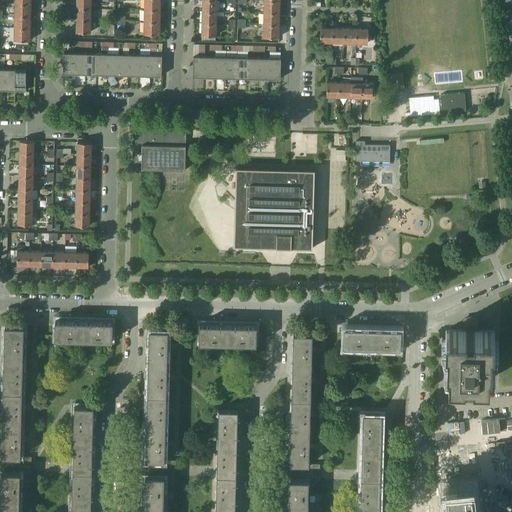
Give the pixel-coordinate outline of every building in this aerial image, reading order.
[(90,0),(76,0),(76,9),(91,9),(90,0)] [(160,0),(144,0),(144,9),(160,9),(160,0)] [(216,0),(202,0),(202,11),(216,12),(216,0)] [(280,0),(277,0),(263,0),(263,12),(279,12),(280,0)] [(30,4),(15,4),(14,15),(30,16),(30,4)] [(91,9),(76,9),(76,20),(90,20),(91,9)] [(160,9),(144,9),(144,21),(159,22),(160,9)] [(216,12),(202,11),(202,23),(216,24),(216,12)] [(279,12),(263,12),(263,24),(279,25),(279,12)] [(30,16),(14,15),(14,28),(30,28),(30,16)] [(90,20),(76,20),(76,32),(90,32),(90,20)] [(159,22),(144,21),(144,33),(159,34),(159,22)] [(215,35),(216,24),(202,23),(201,35),(215,35)] [(279,25),(263,24),(263,36),(279,37),(279,25)] [(320,41),(332,42),(333,27),(320,27),(320,41)] [(344,28),(333,27),(332,42),(344,42),(344,28)] [(30,28),(14,28),(14,40),(30,40),(30,28)] [(356,28),(344,28),(344,42),(355,42),(356,28)] [(368,28),(356,28),(355,42),(367,43),(368,28)] [(63,52),(63,73),(74,73),(75,52),(63,52)] [(85,53),(75,52),(74,73),(85,74),(85,53)] [(96,53),(85,53),(85,74),(96,74),(96,53)] [(107,53),(96,53),(96,74),(107,74),(107,53)] [(118,54),(107,53),(107,74),(117,74),(118,54)] [(129,54),(118,54),(117,74),(128,75),(129,54)] [(139,54),(129,54),(128,75),(139,75),(139,54)] [(150,54),(139,54),(139,75),(150,75),(150,54)] [(162,55),(150,54),(150,75),(161,75),(162,55)] [(192,76),(204,77),(204,56),(193,55),(192,76)] [(215,56),(204,56),(204,77),(215,77),(215,56)] [(226,56),(215,56),(215,77),(225,77),(226,56)] [(237,57),(226,56),(225,77),(236,77),(237,57)] [(247,57),(237,57),(236,77),(247,78),(247,57)] [(258,57),(247,57),(247,78),(258,78),(258,57)] [(269,57),(258,57),(258,78),(268,78),(269,57)] [(280,58),(269,57),(268,78),(280,78),(280,58)] [(15,69),(4,68),(3,89),(14,90),(15,69)] [(26,69),(15,69),(14,90),(26,90),(26,69)] [(326,96),(338,96),(339,82),(327,81),(326,96)] [(351,82),(339,82),(338,96),(350,96),(351,82)] [(362,82),(351,82),(350,96),(362,97),(362,82)] [(374,83),(362,82),(362,97),(374,97),(374,83)] [(425,100),(402,102),(403,116),(466,111),(464,92),(440,94),(441,102),(425,103),(425,100)] [(210,130),(194,131),(194,138),(211,137),(211,141),(255,140),(254,127),(210,128),(210,130)] [(185,170),(186,129),(135,128),(134,161),(141,161),(141,169),(185,170)] [(34,140),(19,140),(19,152),(33,153),(34,140)] [(355,160),(389,161),(389,145),(364,144),(364,140),(355,140),(355,160)] [(77,142),(77,154),(91,154),(91,142),(77,142)] [(33,153),(19,152),(19,164),(33,165),(33,153)] [(91,154),(77,154),(77,166),(91,166),(91,154)] [(33,165),(19,164),(19,176),(33,176),(33,165)] [(91,166),(77,166),(76,177),(90,178),(91,166)] [(276,243),(283,244),(290,247),(312,247),(315,169),(235,167),(233,239),(236,238),(237,242),(243,242),(247,246),(248,246),(248,242),(257,243),(262,246),(264,243),(267,243),(269,247),(270,247),(276,243)] [(33,176),(19,176),(18,188),(32,188),(33,176)] [(90,178),(76,177),(76,190),(90,190),(90,178)] [(32,188),(18,188),(18,200),(32,200),(32,188)] [(90,190),(76,190),(76,201),(90,201),(90,190)] [(32,200),(18,200),(18,212),(32,212),(32,200)] [(90,201),(76,201),(75,213),(89,213),(90,201)] [(32,212),(18,212),(17,223),(32,224),(32,212)] [(89,213),(75,213),(75,225),(89,225),(89,213)] [(17,264),(28,265),(29,251),(17,250),(17,264)] [(41,251),(29,251),(28,265),(40,265),(41,251)] [(52,251),(41,251),(40,265),(52,265),(52,251)] [(64,251),(52,251),(52,265),(64,266),(64,251)] [(76,252),(64,251),(64,266),(76,266),(76,252)] [(88,252),(76,252),(76,266),(88,266),(88,252)] [(67,318),(67,320),(55,319),(55,338),(83,339),(84,320),(72,320),(72,318),(67,318)] [(95,320),(84,320),(83,339),(112,339),(112,321),(100,320),(100,319),(95,319),(95,320)] [(477,319),(463,319),(463,330),(445,329),(445,344),(447,344),(447,365),(449,365),(448,378),(465,379),(465,377),(472,377),(472,379),(489,380),(489,366),(491,366),(492,345),(494,345),(494,330),(477,330),(477,319)] [(211,322),(211,323),(199,323),(199,342),(228,342),(228,324),(216,323),(216,322),(211,322)] [(239,324),(237,324),(228,324),(228,342),(256,343),(256,324),(244,324),(244,323),(239,322),(239,324)] [(5,325),(5,329),(4,339),(3,339),(3,344),(4,344),(4,358),(23,358),(23,325),(5,325)] [(356,325),(356,327),(343,327),(343,345),(371,346),(372,327),(361,327),(361,325),(356,325)] [(384,328),(381,328),(372,327),(371,346),(400,347),(401,328),(388,328),(388,326),(384,326),(384,328)] [(148,347),(148,361),(167,362),(168,329),(149,328),(149,343),(147,343),(147,347),(148,347)] [(293,332),(293,336),(293,346),(291,346),(291,351),(293,351),(292,365),(311,365),(312,332),(293,332)] [(23,358),(4,358),(4,371),(2,371),(2,376),(3,376),(3,390),(22,391),(23,358)] [(167,362),(148,361),(148,375),(146,375),(146,379),(148,379),(147,394),(166,394),(167,362)] [(311,365),(292,365),(292,378),(290,378),(290,383),(292,383),(291,397),(310,398),(311,365)] [(22,391),(3,390),(3,404),(1,404),(1,408),(3,408),(2,423),(21,423),(22,391)] [(166,394),(147,394),(147,407),(145,407),(145,412),(147,412),(146,426),(165,427),(166,394)] [(310,398),(291,397),(291,411),(290,411),(289,416),(291,416),(291,430),(309,430),(310,398)] [(74,405),(74,422),(73,438),(92,439),(93,406),(74,405)] [(219,409),(218,425),(218,442),(236,442),(237,409),(219,409)] [(363,413),(362,429),(362,445),(381,446),(381,413),(363,413)] [(21,423),(2,423),(2,436),(0,436),(0,441),(2,441),(1,455),(20,455),(21,423)] [(165,427),(146,426),(146,440),(145,440),(144,444),(146,444),(146,459),(164,459),(165,427)] [(309,430),(291,430),(290,443),(289,443),(289,448),(290,448),(290,462),(308,463),(309,430)] [(92,439),(73,438),(73,470),(91,471),(92,439)] [(236,442),(218,442),(217,474),(236,475),(236,442)] [(381,446),(362,445),(361,478),(380,478),(381,446)] [(23,472),(23,463),(0,462),(0,471),(1,471),(20,472),(23,472)] [(142,475),(145,475),(164,475),(167,476),(167,466),(143,466),(142,475)] [(91,471),(73,470),(72,504),(91,504),(91,471)] [(289,479),(308,479),(311,479),(311,470),(287,470),(286,479),(289,479)] [(19,501),(20,472),(1,471),(1,483),(0,482),(0,487),(1,488),(0,500),(19,501)] [(236,475),(217,474),(216,507),(235,508),(235,482),(236,475)] [(164,475),(145,475),(145,487),(143,487),(143,492),(145,492),(144,510),(163,510),(164,475)] [(380,478),(361,478),(360,510),(379,511),(380,478)] [(308,479),(289,479),(289,490),(288,490),(287,495),(289,495),(289,508),(307,508),(308,479)] [(473,479),(441,481),(444,511),(477,511),(474,479),(473,479)] [(18,511),(19,501),(0,500),(0,511),(0,510),(0,511),(18,511)]
